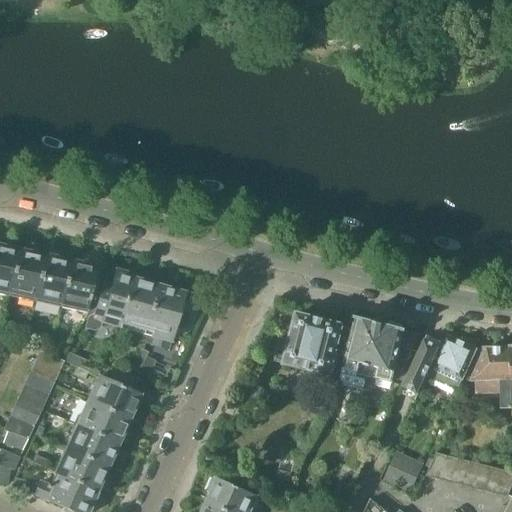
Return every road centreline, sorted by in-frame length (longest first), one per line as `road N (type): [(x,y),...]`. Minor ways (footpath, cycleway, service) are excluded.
road 1 (residential): [(148,511),(267,254)]
road 2 (residential): [(267,254),(0,189)]
road 3 (residential): [(511,307),(267,254)]
